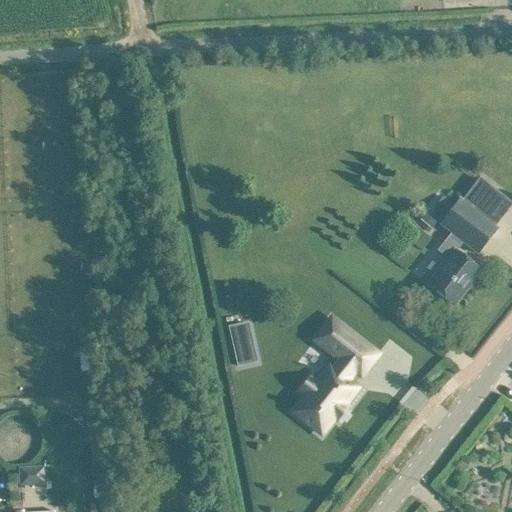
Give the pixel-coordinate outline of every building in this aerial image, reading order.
[(454,308),(466,292),(482,273),(478,270),(462,257),(455,252),(463,243),(477,254),(497,229),(494,226),(511,204),(480,180),(462,202),(458,199),(439,225),(450,233),(438,250),(448,257),(426,285),(454,308)] [(424,214),(420,220),(431,229),(436,224),(424,214)] [(252,339),(249,324),(228,328),(232,343),(252,339)] [(292,411),(281,425),(309,447),(322,430),(324,432),(334,420),(331,418),(344,401),(335,394),(342,384),(348,389),(365,368),(319,332),(302,353),(329,373),(320,384),(316,381),(302,398),(296,394),(287,406),(292,411)] [(93,415),(93,442),(101,442),(101,415),(93,415)] [(82,460),(73,461),(73,471),(83,470),(82,460)] [(135,500),(126,501),(127,511),(137,510),(135,500)]
